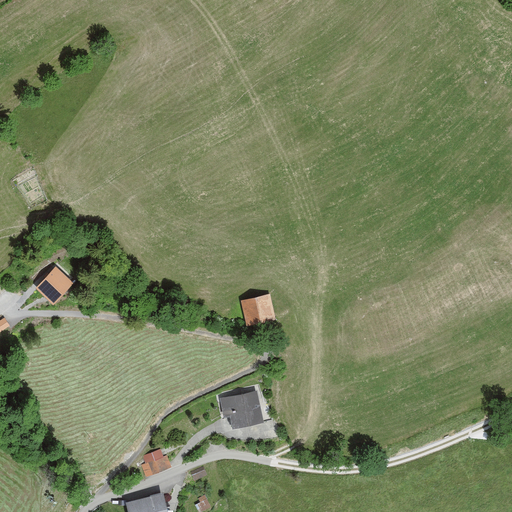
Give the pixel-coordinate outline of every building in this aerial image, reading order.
[(67,283),(51,268),(44,276),(31,290),(47,304),(67,283)] [(272,323),(266,295),(236,302),(237,308),(241,330),(272,323)] [(0,321),(0,330),(10,325),(6,318),(0,321)] [(262,422),(256,393),(222,400),(226,416),(232,415),(234,427),(262,422)] [(159,457),(157,451),(141,457),(144,464),(138,466),(142,478),(168,468),(163,456),(159,457)] [(165,511),(161,496),(127,506),(128,511),(165,511)]
